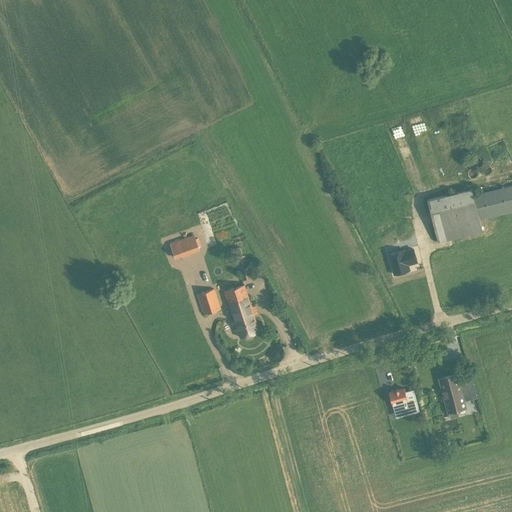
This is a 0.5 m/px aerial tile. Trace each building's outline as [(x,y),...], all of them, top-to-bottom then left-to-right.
[(511,185),(474,195),(472,189),(427,200),(437,241),(483,230),(480,218),(511,209),(511,185)] [(193,234),(170,243),(175,258),(199,250),(193,234)] [(247,237),(241,239),(248,257),(254,255),(247,237)] [(244,255),(243,255),(240,246),(233,249),(242,279),(251,277),(244,255)] [(402,250),(387,254),(393,275),(408,270),(406,265),(416,262),(412,249),(402,252),(402,250)] [(240,337),(259,331),(244,284),(225,290),(240,337)] [(214,288),(197,294),(204,314),(220,309),(214,288)] [(457,373),(439,378),(448,412),(449,412),(450,417),(459,415),(458,409),(466,407),(464,401),(459,384),(457,373)] [(407,399),(408,399),(404,388),(389,392),(392,403),(398,402),(400,407),(408,405),(407,399)]
